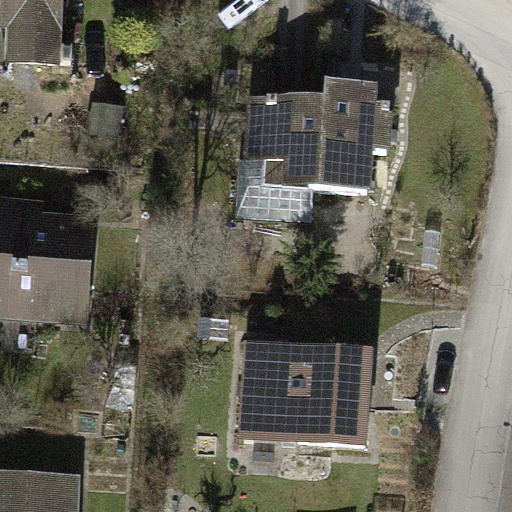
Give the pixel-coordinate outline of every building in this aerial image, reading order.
[(71,0),(0,0),(0,42),(67,48),(71,0)] [(388,106),(253,91),(241,201),(376,216),(388,106)] [(104,221),(0,214),(0,320),(97,326),(104,221)] [(388,351),(241,340),(232,455),(379,466),(388,351)] [(81,511),(82,485),(0,483),(0,511),(81,511)]
